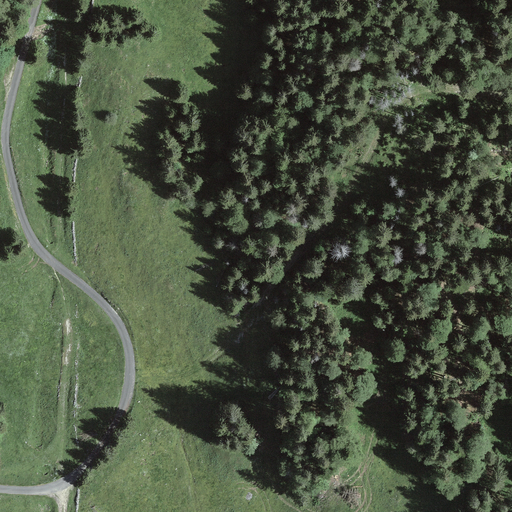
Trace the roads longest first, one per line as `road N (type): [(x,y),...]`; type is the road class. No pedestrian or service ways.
road 1 (unclassified): [(38,0),(7,120),(11,176),(38,247),(120,326),(131,379),(113,427),(69,479),(46,489),(0,487)]
road 2 (track): [(131,379),(187,374),(241,329),(345,198),(398,98),(434,87),(511,94)]
